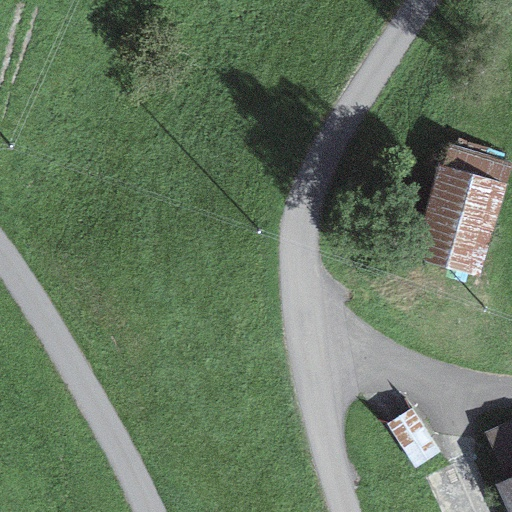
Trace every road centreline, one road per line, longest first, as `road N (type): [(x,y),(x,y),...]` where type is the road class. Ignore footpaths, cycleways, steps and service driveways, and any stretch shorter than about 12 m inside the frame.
road 1 (unclassified): [(421,0),(322,156),(302,215),(306,338),(348,511)]
road 2 (unclassified): [(151,511),(120,439),(0,251)]
